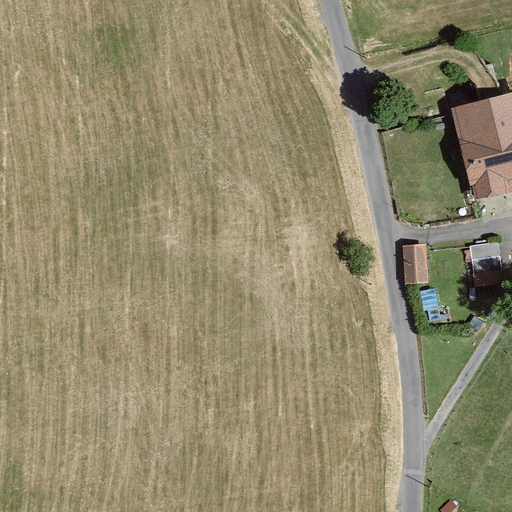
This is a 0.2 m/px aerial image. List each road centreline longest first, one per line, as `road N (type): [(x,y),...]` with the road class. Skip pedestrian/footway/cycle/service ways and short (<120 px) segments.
road 1 (unclassified): [(326,0),(362,127),(405,338),(410,511)]
road 2 (unknown): [(385,242),(511,231)]
